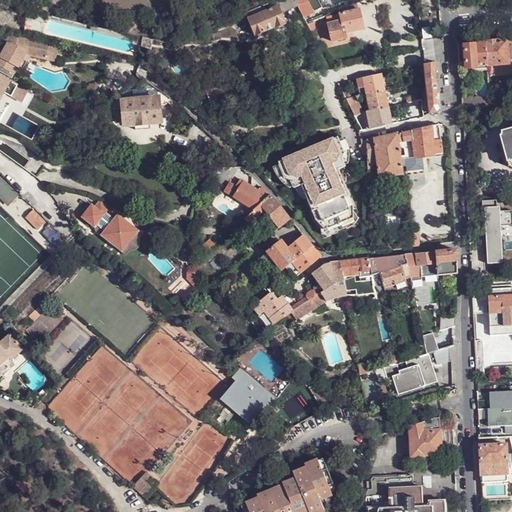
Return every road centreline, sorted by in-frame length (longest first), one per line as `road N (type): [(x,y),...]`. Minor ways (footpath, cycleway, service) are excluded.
road 1 (residential): [(463,247),(325,255),(282,201),(141,71)]
road 2 (residential): [(470,511),(463,247)]
road 3 (unclassified): [(0,404),(57,434),(137,511)]
road 4 (residential): [(463,247),(454,114)]
